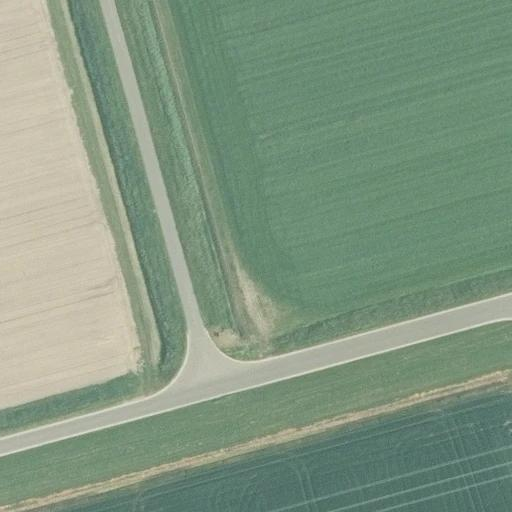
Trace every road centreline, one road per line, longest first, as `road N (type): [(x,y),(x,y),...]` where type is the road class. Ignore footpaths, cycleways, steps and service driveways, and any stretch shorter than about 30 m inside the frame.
road 1 (unclassified): [(203,384),(98,0)]
road 2 (unclassified): [(511,304),(203,384)]
road 3 (unclassified): [(203,384),(0,440)]
